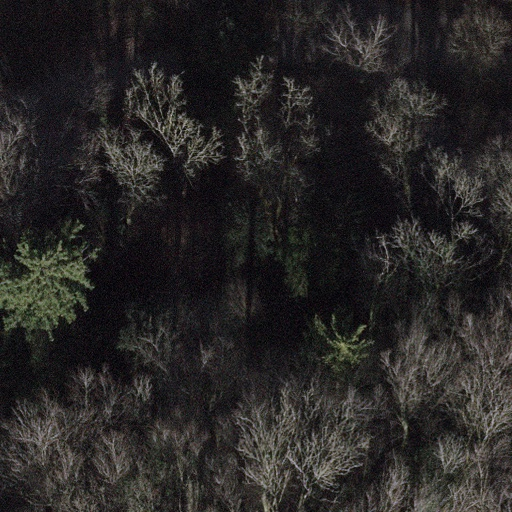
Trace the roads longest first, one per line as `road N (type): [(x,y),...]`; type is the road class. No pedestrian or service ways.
road 1 (track): [(0,103),(168,52),(319,37),(511,79)]
road 2 (track): [(319,37),(463,182),(511,220)]
